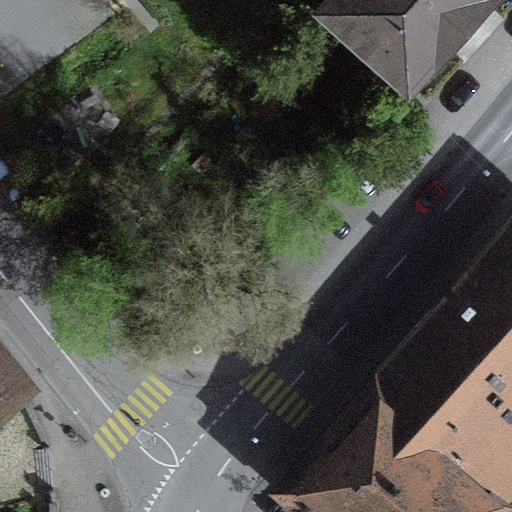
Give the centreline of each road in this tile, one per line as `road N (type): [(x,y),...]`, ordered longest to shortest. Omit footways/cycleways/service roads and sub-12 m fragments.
road 1 (primary): [(201,496),(511,132)]
road 2 (primary): [(0,265),(123,420),(201,496)]
